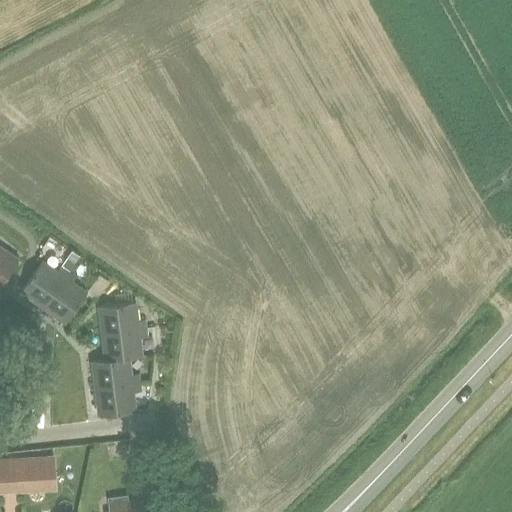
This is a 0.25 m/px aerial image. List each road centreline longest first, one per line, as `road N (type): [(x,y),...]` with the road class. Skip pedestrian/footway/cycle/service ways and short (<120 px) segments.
road 1 (secondary): [(337,511),(511,334)]
road 2 (residential): [(154,511),(135,428),(0,433)]
